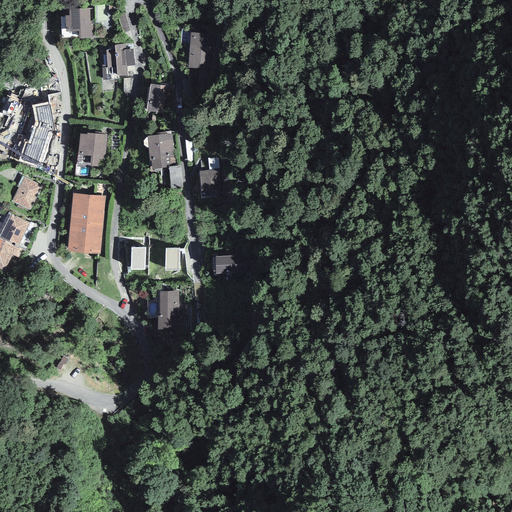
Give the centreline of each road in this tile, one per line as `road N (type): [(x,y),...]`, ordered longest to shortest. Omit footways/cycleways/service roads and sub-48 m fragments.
road 1 (residential): [(50,0),(46,33),(66,107),(51,256),(78,284),(127,311)]
road 2 (residential): [(127,311),(112,242),(138,85),(130,0)]
road 3 (residential): [(144,0),(176,70),(194,265)]
road 4 (residential): [(127,311),(148,365),(119,400),(0,379)]
